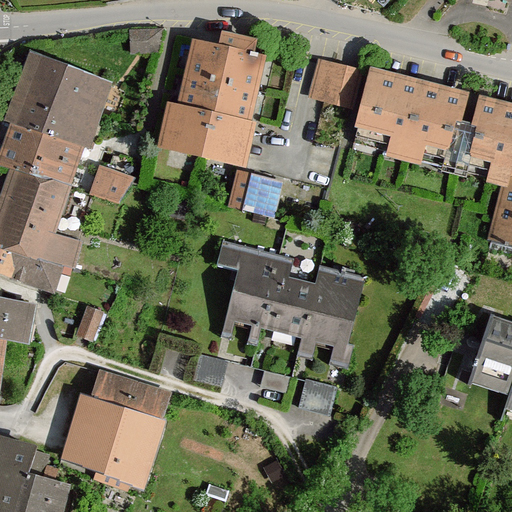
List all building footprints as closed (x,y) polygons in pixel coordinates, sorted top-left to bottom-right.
[(164,31),(133,32),(134,54),(159,53),(164,31)] [(176,107),(167,149),(250,167),(259,124),(254,123),(269,57),(260,55),(263,41),(229,34),(226,48),(201,43),(186,109),(176,107)] [(352,109),(361,69),(344,65),(342,64),(335,62),(319,59),(312,99),(352,109)] [(109,85),(34,60),(11,124),(17,126),(83,150),(91,152),(109,85)] [(384,75),(372,72),(358,126),(394,135),(390,153),(420,161),(425,143),(451,150),(447,167),(466,172),(470,155),(496,161),(491,180),(507,184),(493,240),(511,244),(511,108),(481,100),(474,129),(459,125),(466,96),(384,75)] [(83,150),(17,126),(5,166),(18,169),(71,186),(83,150)] [(102,168),(92,197),(121,205),(137,180),(102,168)] [(71,186),(18,169),(0,221),(0,243),(5,246),(4,250),(63,266),(75,269),(82,244),(55,238),(71,186)] [(277,218),(286,184),(245,174),(236,207),(277,218)] [(0,243),(0,273),(54,294),(63,266),(4,250),(5,246),(0,243)] [(240,269),(223,335),(231,337),(235,322),(252,327),(248,341),(258,344),(262,327),(303,337),(299,352),(313,355),(316,343),(334,348),(331,360),(349,365),(353,346),(348,345),(365,280),(321,269),(317,285),(289,277),(293,261),(223,244),(218,263),(240,269)] [(0,299),(0,339),(4,340),(25,343),(32,304),(0,299)] [(104,314),(88,308),(77,337),(93,343),(104,314)] [(511,328),(491,321),(469,386),(509,399),(504,416),(511,418),(511,328)] [(202,356),(195,383),(223,390),(230,363),(202,356)] [(88,398),(68,462),(148,494),(170,423),(168,422),(175,394),(106,373),(98,401),(88,398)] [(267,373),(262,388),(287,395),(292,380),(267,373)] [(338,389),(307,382),(301,409),(331,416),(338,389)] [(0,511),(62,511),(69,488),(30,474),(37,453),(0,442),(0,443),(0,511)]
